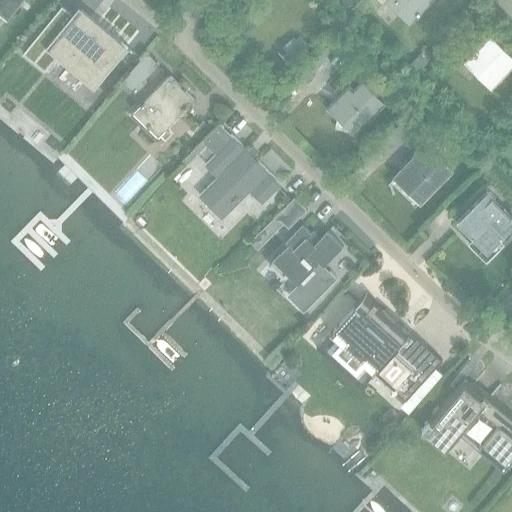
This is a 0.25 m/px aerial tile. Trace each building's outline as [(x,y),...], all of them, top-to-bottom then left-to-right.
[(0,0),(0,15),(7,21),(8,20),(23,0),(0,0)] [(432,0),(387,0),(386,2),(409,24),(432,0)] [(78,6),(72,14),(62,5),(22,53),(45,71),(58,55),(95,85),(129,46),(126,44),(125,45),(97,21),(78,6)] [(282,47),(294,60),(308,47),(298,36),(295,39),(293,37),(282,47)] [(511,67),(511,60),(488,37),(463,63),(490,89),(511,67)] [(425,48),(408,64),(417,73),(433,57),(425,48)] [(146,52),(122,80),(135,93),(146,82),(144,79),(159,64),(146,52)] [(165,129),(194,98),(170,75),(134,111),(149,126),(155,119),(165,129)] [(353,89),(349,85),(327,107),(353,133),(383,103),(361,81),(353,89)] [(428,124),(413,109),(401,120),(416,136),(428,124)] [(279,184),(231,136),(219,123),(183,160),(186,163),(205,143),(215,152),(203,164),(216,177),(198,195),(221,218),(248,191),(260,203),(279,184)] [(421,156),(417,152),(395,173),(421,199),(450,169),(429,148),(421,156)] [(511,226),(511,219),(485,192),(454,223),(471,240),(468,243),(486,260),(505,242),(501,238),(511,226)] [(288,228),(306,209),(294,197),(273,218),(280,221),(288,228)] [(288,245),(269,264),(282,277),(288,271),(298,280),(296,283),(300,287),(292,296),(305,309),(302,312),(304,313),(337,279),(323,266),(342,247),(325,230),(317,239),(302,225),(285,242),(288,245)] [(383,306),(367,291),(334,327),(346,339),(336,349),(357,367),(366,357),(394,382),(391,386),(406,400),(442,359),(429,348),(414,365),(396,349),(409,335),(382,311),(385,308),(383,306)] [(503,471),(511,460),(511,420),(463,379),(421,430),(445,450),(479,410),(497,426),(478,449),(503,471)]
